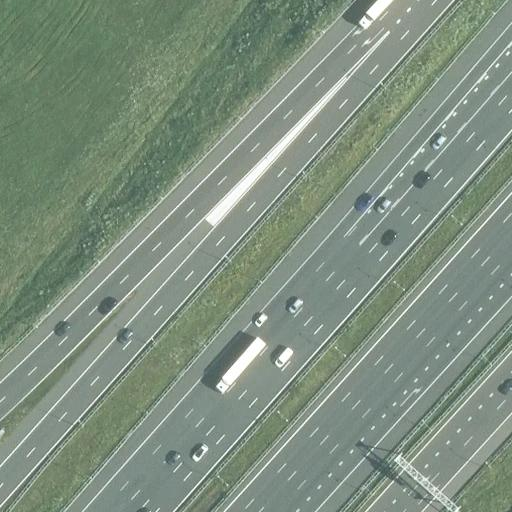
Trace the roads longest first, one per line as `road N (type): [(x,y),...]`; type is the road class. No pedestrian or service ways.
road 1 (motorway): [(395,39),(0,488)]
road 2 (motorway): [(511,88),(132,511)]
road 3 (motorway): [(395,39),(194,207),(0,405)]
road 4 (motorway): [(262,511),(511,233)]
road 5 (motorway): [(396,511),(511,383)]
